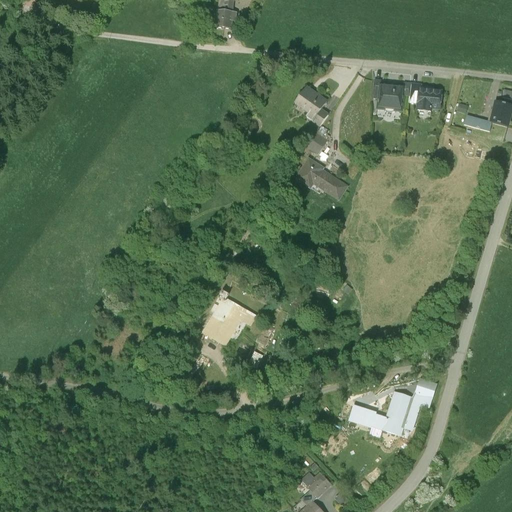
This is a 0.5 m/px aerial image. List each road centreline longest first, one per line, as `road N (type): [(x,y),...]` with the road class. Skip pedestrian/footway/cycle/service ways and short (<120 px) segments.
road 1 (residential): [(58,25),(511,77)]
road 2 (tertiary): [(382,511),(433,439),(511,182)]
